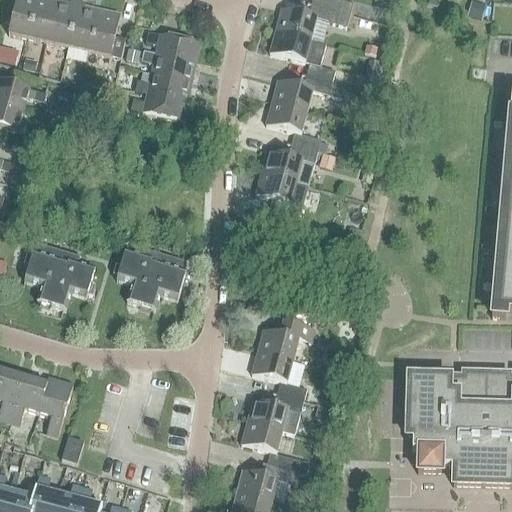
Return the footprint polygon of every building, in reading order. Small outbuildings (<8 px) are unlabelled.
[(16,0),(8,38),(27,43),(36,0),(16,0)] [(44,0),(36,0),(27,43),(47,47),(57,4),(44,1),(44,0)] [(327,0),(312,0),(310,8),(349,19),(352,7),(327,0)] [(433,0),(432,3),(428,2),(427,7),(436,9),(438,0),(433,0)] [(70,7),(57,4),(47,47),(67,52),(78,5),(71,3),(70,7)] [(468,4),(464,19),(481,23),(485,8),(468,4)] [(86,56),(88,57),(98,13),(84,10),(84,6),(78,5),(67,52),(64,61),(84,66),(86,56)] [(281,13),(275,35),(324,48),(325,47),(310,43),(315,23),(345,31),(349,19),(310,8),(307,20),(281,13)] [(119,18),(98,13),(88,57),(109,62),(109,61),(120,63),(124,43),(114,41),(119,18)] [(319,70),(324,48),(275,35),(269,57),(308,68),(305,79),(343,90),(343,89),(331,86),(334,74),(319,70)] [(156,50),(155,58),(197,67),(201,48),(160,39),(147,37),(145,47),(156,50)] [(383,56),(365,51),(362,59),(381,64),(383,56)] [(18,56),(3,53),(0,66),(15,70),(18,56)] [(152,69),(150,78),(192,88),(197,67),(155,58),(143,55),(140,66),(152,69)] [(24,62),(21,73),(33,76),(36,65),(24,62)] [(188,107),(192,88),(150,78),(148,87),(136,85),(134,95),(146,98),(188,107)] [(340,102),(343,90),(305,79),(301,91),(277,84),(271,106),(305,116),(311,94),(340,102)] [(0,84),(0,107),(23,114),(27,102),(43,107),(46,98),(0,84)] [(108,100),(110,87),(95,84),(92,97),(108,100)] [(511,100),(510,100),(490,321),(504,322),(505,314),(511,314),(511,85),(511,95),(511,100)] [(184,126),(188,107),(146,98),(144,106),(132,104),(130,113),(142,116),(184,126)] [(299,138),(305,116),(271,106),(265,129),(293,136),(290,148),(316,156),(319,144),(299,138)] [(20,126),(23,114),(0,107),(0,130),(33,140),(36,131),(20,126)] [(72,128),(53,123),(49,138),(69,143),(72,128)] [(383,144),(367,140),(364,153),(380,157),(383,144)] [(316,156),(324,157),(326,147),(319,145),(316,156)] [(266,155),(260,177),(307,190),(316,156),(290,148),(287,160),(266,155)] [(20,158),(17,167),(37,172),(39,163),(20,158)] [(334,161),(321,158),(318,171),(331,174),(334,161)] [(0,164),(0,173),(10,177),(12,168),(0,164)] [(294,235),(307,190),(260,177),(254,199),(271,204),(265,227),(294,235)] [(85,304),(95,273),(78,268),(80,260),(37,246),(34,256),(33,256),(24,285),(42,291),(37,306),(65,315),(70,299),(85,304)] [(159,300),(176,305),(185,276),(184,276),(187,265),(143,252),(141,261),(124,256),(115,285),(131,289),(126,307),(154,315),(159,300)] [(262,334),(257,356),(291,365),(297,343),(309,347),(312,334),(282,327),(279,338),(262,334)] [(285,388),(291,365),(257,356),(251,379),(279,387),(276,398),(302,405),(305,394),(285,388)] [(0,413),(0,424),(9,427),(22,382),(0,374),(0,406),(2,407),(0,413)] [(511,383),(507,383),(507,378),(462,377),(462,382),(407,380),(405,440),(411,440),(411,454),(417,454),(416,476),(440,477),(440,470),(446,470),(453,470),(452,489),(511,491),(511,477),(511,383)] [(24,414),(37,418),(46,389),(22,382),(9,427),(19,430),(24,414)] [(48,382),(46,389),(37,418),(50,422),(45,439),(56,442),(72,389),(48,382)] [(252,404),(246,427),(280,436),(293,439),(299,418),(300,418),(302,405),(276,398),(273,410),(252,404)] [(325,425),(335,427),(337,415),(328,413),(325,425)] [(269,457),(266,469),(300,478),(305,479),(308,466),(295,463),(274,458),(280,436),(246,427),(240,449),(269,457)] [(68,441),(67,441),(60,463),(75,468),(82,445),(68,441)] [(297,489),(300,478),(266,469),(263,481),(242,475),(236,497),(271,506),(277,484),(289,488),(290,487),(297,489)] [(5,482),(0,480),(0,511),(9,511),(14,498),(2,495),(5,482)] [(50,483),(40,481),(38,490),(31,511),(55,511),(58,500),(47,497),(50,483)] [(31,511),(38,490),(29,488),(25,501),(14,498),(9,511),(31,511)] [(70,503),(58,500),(55,511),(77,511),(83,492),(73,490),(70,503)] [(83,492),(77,511),(101,511),(89,508),(92,495),(83,492)] [(269,511),(271,506),(236,497),(232,511),(269,511)]
